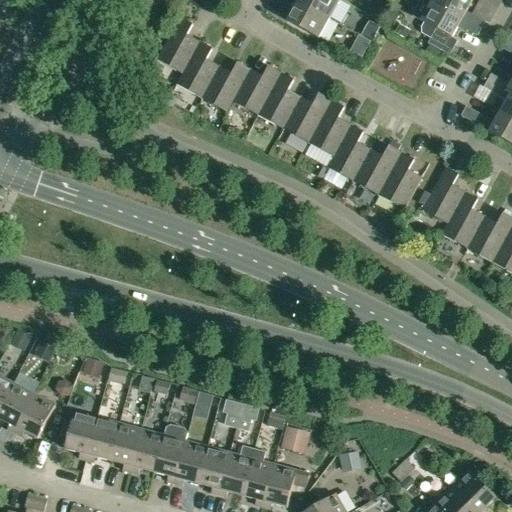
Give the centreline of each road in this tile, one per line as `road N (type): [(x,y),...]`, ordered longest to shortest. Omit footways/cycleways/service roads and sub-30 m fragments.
road 1 (tertiary): [(511,386),(218,247),(0,179)]
road 2 (tertiary): [(0,259),(445,386),(511,416)]
road 3 (residential): [(252,0),(241,19),(444,130)]
road 4 (residential): [(0,461),(52,487),(144,511)]
road 5 (residential): [(444,130),(511,6)]
